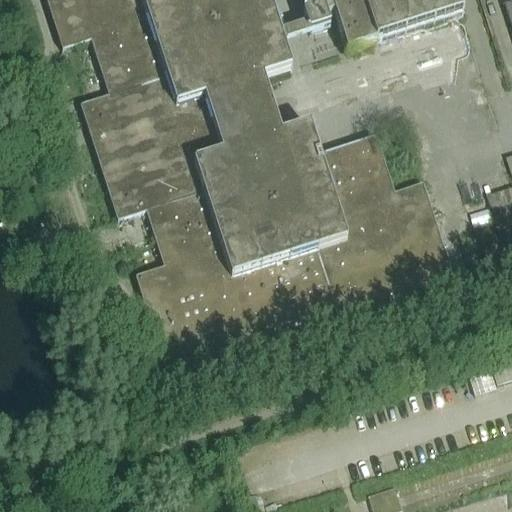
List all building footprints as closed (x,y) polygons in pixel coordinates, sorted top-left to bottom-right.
[(44,0),(62,54),(90,45),(108,102),(80,111),(117,226),(145,216),(163,273),(136,282),(172,397),(287,360),(278,331),(334,313),(343,341),(458,305),(422,190),(393,199),(374,142),(317,160),(308,132),(279,141),(262,85),(290,75),(281,46),(338,30),(347,58),(462,21),(455,0),(327,0),(331,9),(302,18),(304,28),(277,36),(265,0),(44,0)] [(511,0),(503,0),(511,27),(511,0)] [(511,275),(511,160),(506,163),(511,180),(511,192),(487,201),(511,275)] [(511,368),(492,375),(497,389),(511,384),(511,368)] [(495,394),(489,376),(469,382),(475,400),(495,394)] [(399,511),(394,493),(368,502),(371,511),(399,511)] [(257,511),(253,501),(244,504),(246,511),(257,511)]
